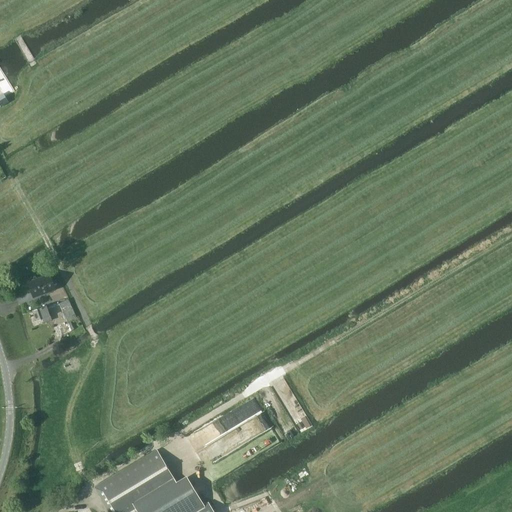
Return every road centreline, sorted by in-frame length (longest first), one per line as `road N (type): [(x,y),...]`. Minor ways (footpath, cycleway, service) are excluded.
road 1 (track): [(56,511),(511,236)]
road 2 (track): [(94,482),(72,440),(72,403),(96,341),(0,153)]
road 3 (unclassified): [(0,475),(10,407),(0,347)]
